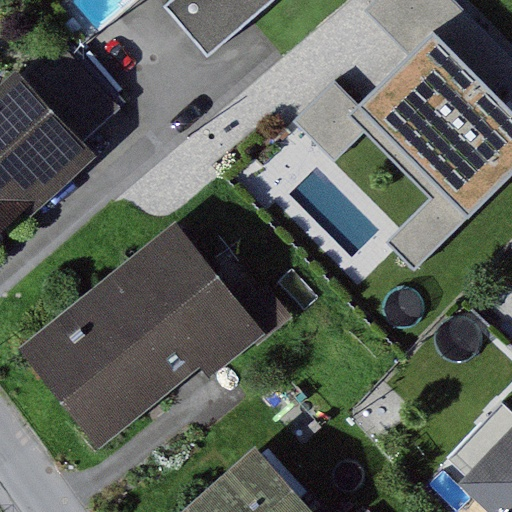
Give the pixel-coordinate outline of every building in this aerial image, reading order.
[(171,0),(166,5),(209,55),(275,0),(171,0)] [(438,32),(496,91),(511,75),(511,54),(457,0),(378,0),(367,11),(413,57),(438,32)] [(417,271),(511,176),(511,106),(496,91),(438,32),(413,57),(362,108),(352,118),(367,133),(433,200),(403,230),(389,244),(396,250),(417,271)] [(99,158),(19,80),(0,100),(0,226),(17,243),(99,158)] [(352,118),(362,108),(336,82),(295,122),(336,163),(367,133),(352,118)] [(358,288),(396,250),(389,244),(403,230),(336,163),(295,122),(244,174),(358,288)] [(258,317),(182,227),(31,353),(107,444),(258,317)] [(511,511),(511,437),(471,482),(504,511),(511,511)] [(324,511),(267,447),(194,511),(324,511)]
